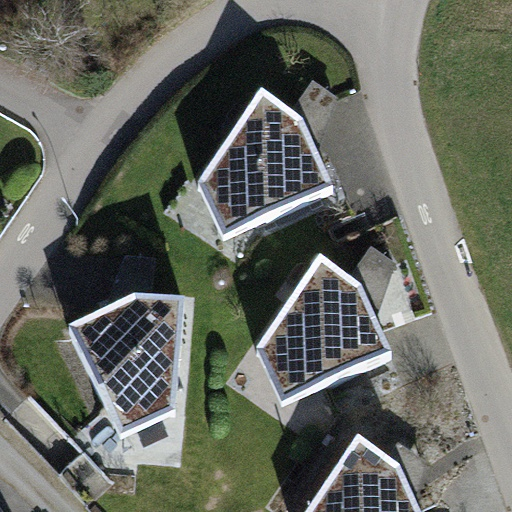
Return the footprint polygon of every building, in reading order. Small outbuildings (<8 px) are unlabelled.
[(300,108),(321,123),(335,102),(314,87),(300,108)] [(262,100),(199,190),(224,245),(332,193),(302,127),(262,100)] [(373,253),(359,273),(380,287),(394,267),(373,253)] [(125,286),(152,289),(154,264),(128,261),(125,286)] [(321,266),(258,356),(283,410),(392,358),(361,293),(321,266)] [(70,333),(121,441),(176,417),(185,307),(135,302),(70,333)] [(359,445),(312,511),(417,511),(400,473),(359,445)]
